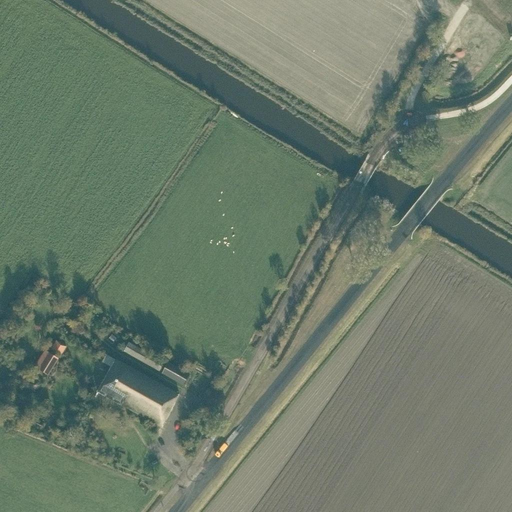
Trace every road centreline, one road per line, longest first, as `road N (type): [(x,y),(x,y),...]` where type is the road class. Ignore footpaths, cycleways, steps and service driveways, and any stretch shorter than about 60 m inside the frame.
road 1 (primary): [(176,511),(511,101)]
road 2 (track): [(406,124),(414,89),(468,0)]
